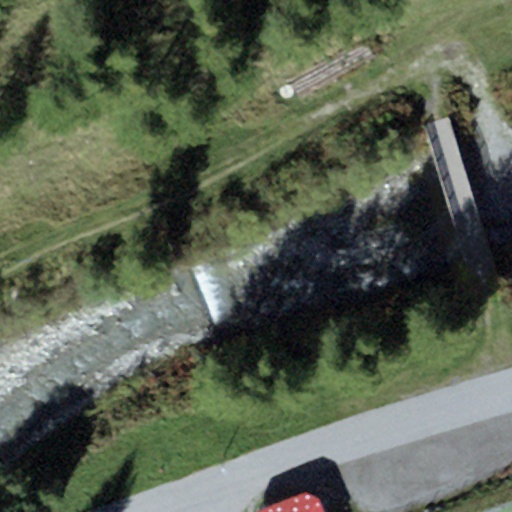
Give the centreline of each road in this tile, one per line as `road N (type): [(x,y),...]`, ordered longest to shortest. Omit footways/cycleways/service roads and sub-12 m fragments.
road 1 (unclassified): [(139,500),(511,367)]
road 2 (track): [(457,387),(482,301),(421,78)]
